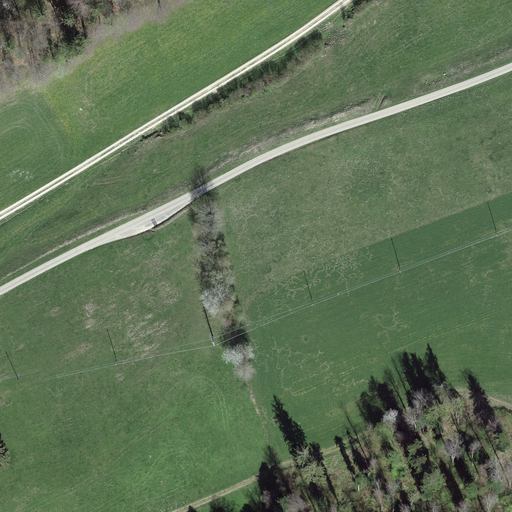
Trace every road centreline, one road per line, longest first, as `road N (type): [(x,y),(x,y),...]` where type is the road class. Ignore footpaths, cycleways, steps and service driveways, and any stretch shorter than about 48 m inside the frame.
road 1 (unclassified): [(0,291),(294,144),(511,66)]
road 2 (track): [(348,0),(0,217)]
road 3 (track): [(186,511),(432,404)]
